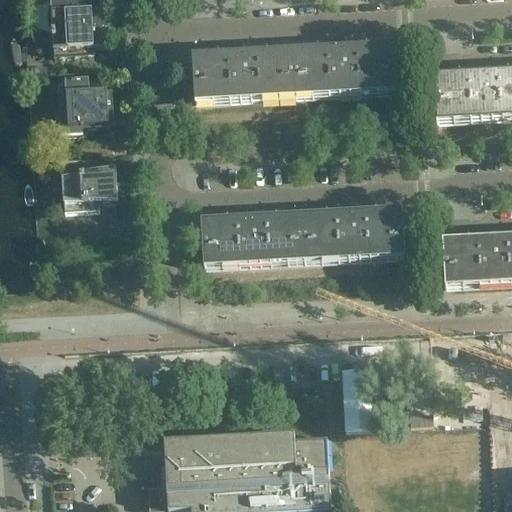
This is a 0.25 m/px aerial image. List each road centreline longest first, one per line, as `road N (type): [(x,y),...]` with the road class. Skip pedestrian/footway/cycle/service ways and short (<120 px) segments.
road 1 (residential): [(511,182),(161,204),(153,36)]
road 2 (residential): [(153,36),(511,16)]
